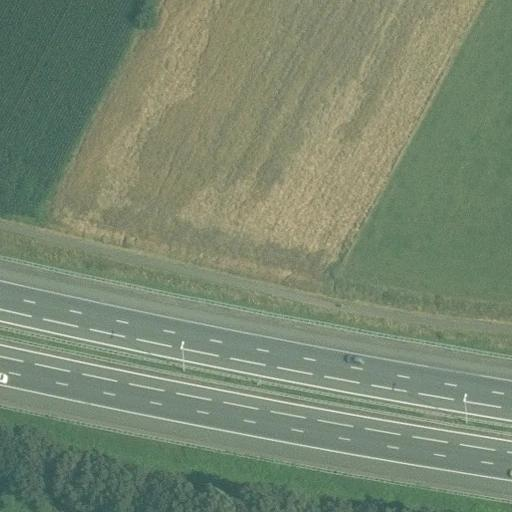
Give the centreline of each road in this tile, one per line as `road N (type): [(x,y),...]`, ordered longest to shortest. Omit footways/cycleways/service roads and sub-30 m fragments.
road 1 (motorway): [(511,404),(0,304)]
road 2 (motorway): [(0,372),(330,443),(511,468)]
